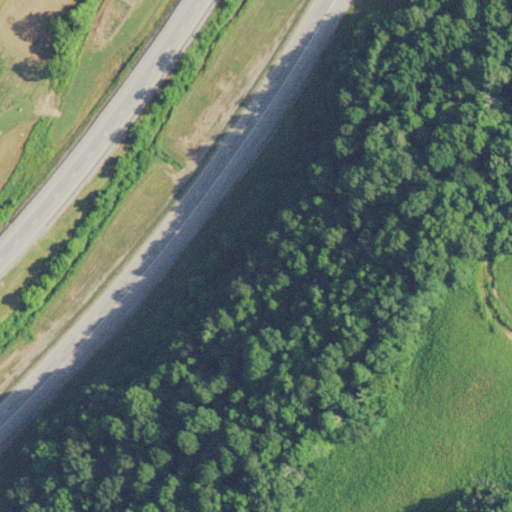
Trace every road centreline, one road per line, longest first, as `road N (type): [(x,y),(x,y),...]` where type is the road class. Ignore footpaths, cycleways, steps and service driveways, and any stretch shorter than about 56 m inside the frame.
road 1 (trunk): [(0,412),(138,265),(318,0)]
road 2 (trunk): [(192,0),(0,251)]
